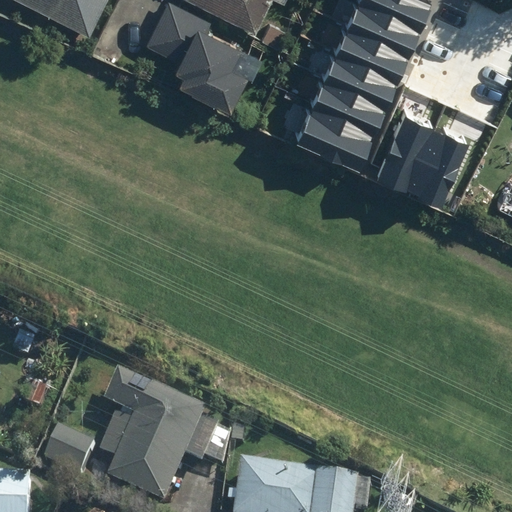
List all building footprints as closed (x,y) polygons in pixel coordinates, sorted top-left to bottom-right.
[(13,0),(51,19),(84,36),(102,0),(13,0)] [(167,70),(174,74),(170,82),(222,108),(239,74),(224,66),(233,48),(201,32),(206,21),(163,0),(142,43),(172,59),(167,70)] [(183,0),(279,49),(289,30),(259,15),(267,0),(183,0)] [(471,156),(455,148),(461,136),(425,118),(436,96),(410,83),(443,16),(410,0),(388,0),(345,89),(374,103),(363,126),(398,143),(386,167),(434,190),(439,181),(455,189),(471,156)] [(217,428),(201,421),(203,415),(114,377),(100,410),(131,423),(106,483),(163,508),(184,460),(200,467),(217,428)] [(95,447),(50,425),(34,458),(79,480),(95,447)] [(367,511),(371,487),(357,485),(358,480),(238,464),(231,511),(367,511)] [(29,511),(31,480),(0,478),(0,511),(29,511)]
